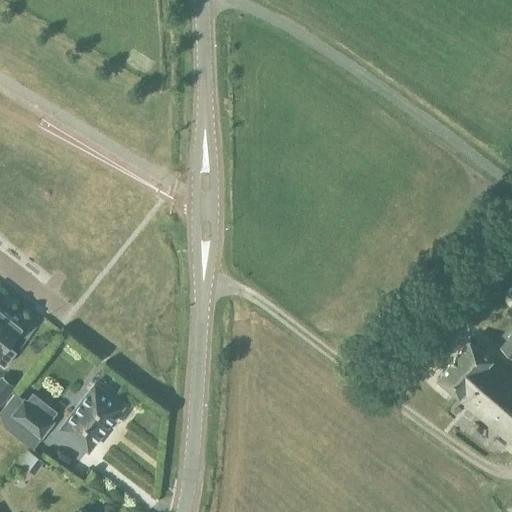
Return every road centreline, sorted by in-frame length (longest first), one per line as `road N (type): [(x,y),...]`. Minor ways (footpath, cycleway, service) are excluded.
road 1 (tertiary): [(201,0),(204,206),(183,511)]
road 2 (unknown): [(222,0),(308,37),(511,189)]
